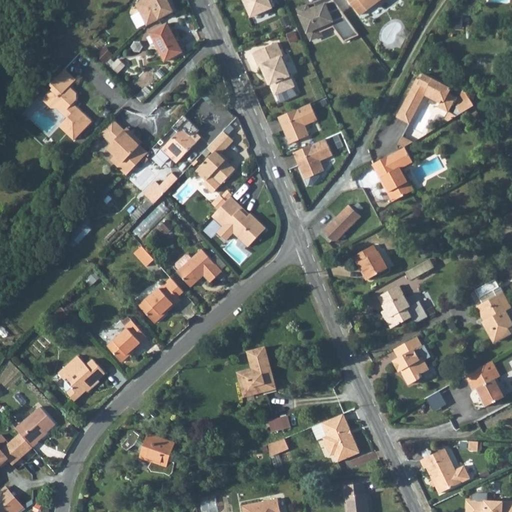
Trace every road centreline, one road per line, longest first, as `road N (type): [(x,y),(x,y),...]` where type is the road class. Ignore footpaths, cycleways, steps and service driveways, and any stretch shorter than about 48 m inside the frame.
road 1 (residential): [(59,511),(85,438),(299,239)]
road 2 (residential): [(299,239),(418,511)]
road 3 (residential): [(201,0),(299,239)]
road 4 (unknown): [(87,65),(140,106),(217,39)]
